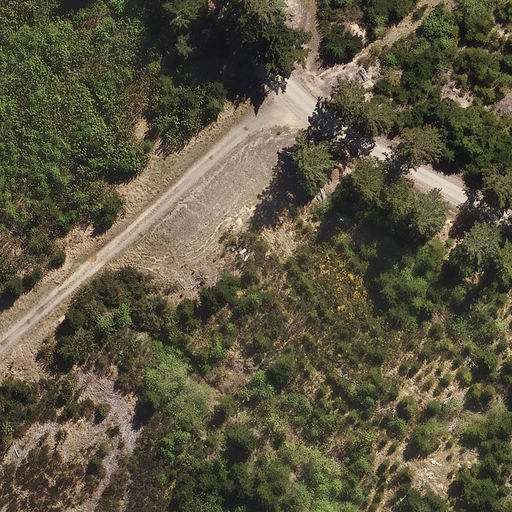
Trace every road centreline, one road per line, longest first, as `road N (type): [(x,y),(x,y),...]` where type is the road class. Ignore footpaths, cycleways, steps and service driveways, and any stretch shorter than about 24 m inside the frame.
road 1 (unclassified): [(0,342),(304,71)]
road 2 (unclassified): [(511,188),(304,71)]
